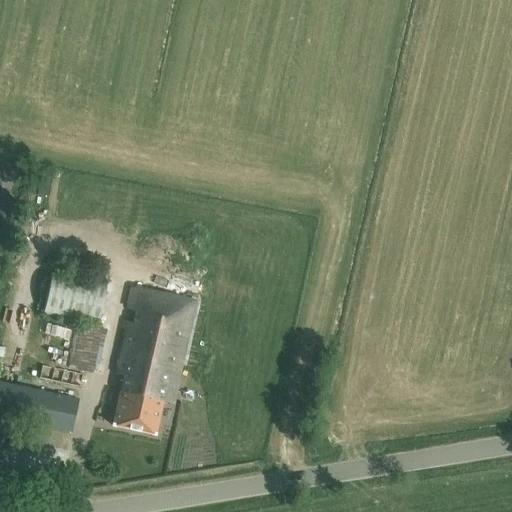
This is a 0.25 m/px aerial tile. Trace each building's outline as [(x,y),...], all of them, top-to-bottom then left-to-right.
[(106,283),(51,270),(42,311),(98,323),(106,283)] [(151,291),(132,287),(128,307),(136,310),(134,323),(128,322),(119,361),(149,367),(164,301),(150,298),(151,291)] [(188,306),(164,301),(149,367),(179,374),(184,351),(177,349),(179,342),(185,343),(195,301),(190,300),(188,306)] [(106,329),(75,323),(66,368),(97,373),(106,329)] [(179,374),(149,367),(119,361),(116,373),(124,375),(113,425),(155,434),(162,401),(172,403),(179,374)] [(79,387),(82,373),(42,365),(40,377),(79,387)] [(0,415),(69,432),(77,400),(0,381),(0,415)]
